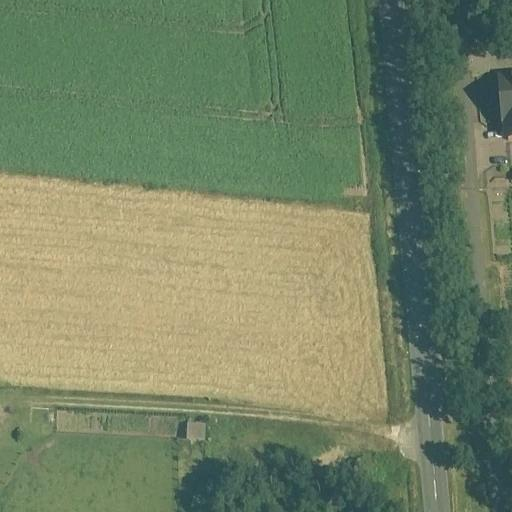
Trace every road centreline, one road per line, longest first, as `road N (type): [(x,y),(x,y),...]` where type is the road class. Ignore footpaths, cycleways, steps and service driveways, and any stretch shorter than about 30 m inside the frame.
road 1 (tertiary): [(390,0),(435,511)]
road 2 (residential): [(496,511),(458,0)]
